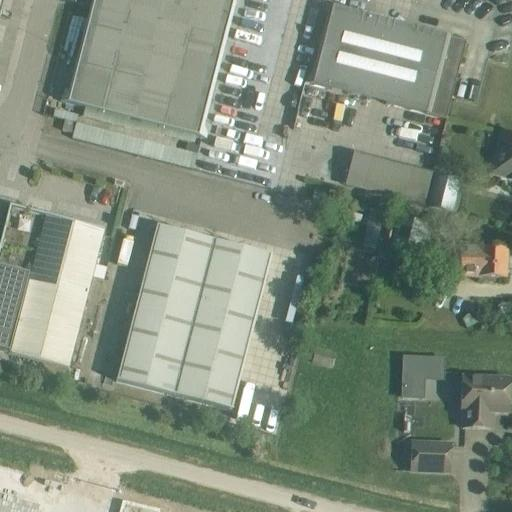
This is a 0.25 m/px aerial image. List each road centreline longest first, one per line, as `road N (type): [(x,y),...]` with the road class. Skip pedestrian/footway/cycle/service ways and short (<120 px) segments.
road 1 (unclassified): [(0,426),(307,511)]
road 2 (unclassified): [(49,0),(25,100),(11,129),(0,131)]
